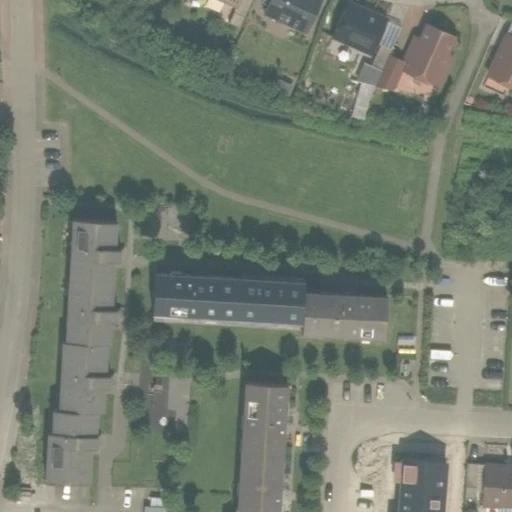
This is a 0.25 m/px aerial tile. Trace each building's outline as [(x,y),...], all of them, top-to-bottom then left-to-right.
[(211,0),(233,10),(237,0),(211,0)] [(270,0),(264,14),(308,34),(323,0),(270,0)] [(344,2),(327,41),(368,59),(385,20),(344,2)] [(415,39),(411,38),(399,65),(440,82),(458,41),(422,25),(415,39)] [(511,40),(502,36),(483,80),(511,92),(511,40)] [(384,66),(377,93),(397,98),(404,71),(384,66)] [(114,225),(68,223),(64,342),(107,343),(107,324),(114,324),(114,311),(109,311),(111,264),(118,264),(118,252),(113,252),(114,225)] [(387,299),(302,294),(304,279),(154,269),(151,316),(301,325),(300,340),(385,346),(387,299)] [(64,342),(55,342),(53,413),(94,415),(103,415),(104,391),(110,391),(110,374),(106,374),(107,343),(64,342)] [(277,511),(284,385),(241,383),(233,511),(277,511)] [(53,413),(46,413),(46,437),(93,438),(94,415),(53,413)] [(49,448),(47,478),(83,480),(85,449),(93,450),(93,438),(46,437),(43,436),(43,448),(49,448)] [(511,470),(479,469),(477,510),(511,511),(511,470)] [(168,511),(169,496),(148,496),(147,511),(168,511)]
